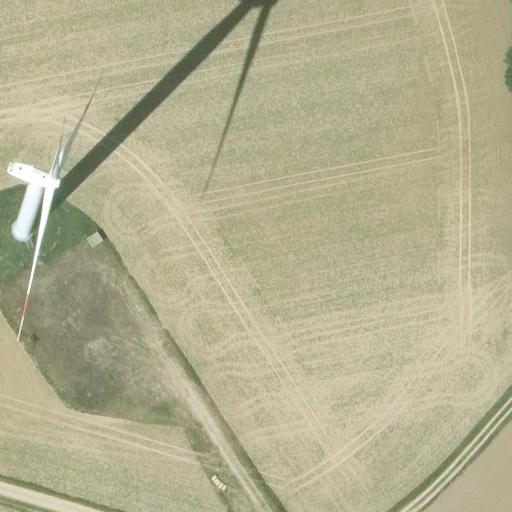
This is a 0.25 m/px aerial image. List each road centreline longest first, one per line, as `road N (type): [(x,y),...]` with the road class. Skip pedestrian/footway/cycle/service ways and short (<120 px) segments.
road 1 (track): [(58,232),(241,511)]
road 2 (track): [(427,511),(511,421)]
